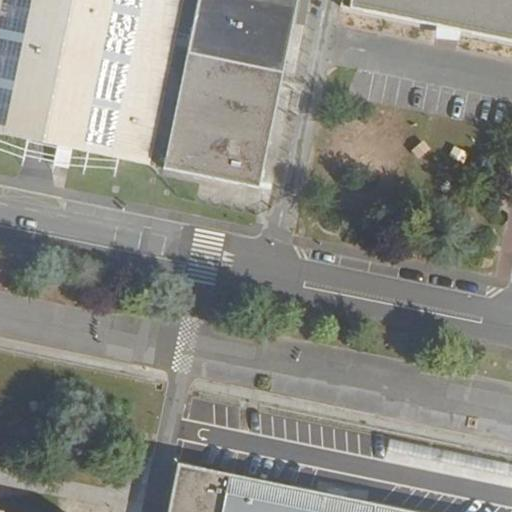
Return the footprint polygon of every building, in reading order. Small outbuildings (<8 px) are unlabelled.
[(0,0),(0,132),(146,163),(170,42),(184,45),(160,166),(257,187),(295,0),(0,0)] [(511,0),(339,0),(338,4),(511,40),(511,0)] [(252,403),(239,462),(447,503),(458,444),(252,403)] [(170,511),(417,511),(180,464),(170,511)] [(511,511),(511,476),(471,468),(462,511),(470,511),(511,511)]
